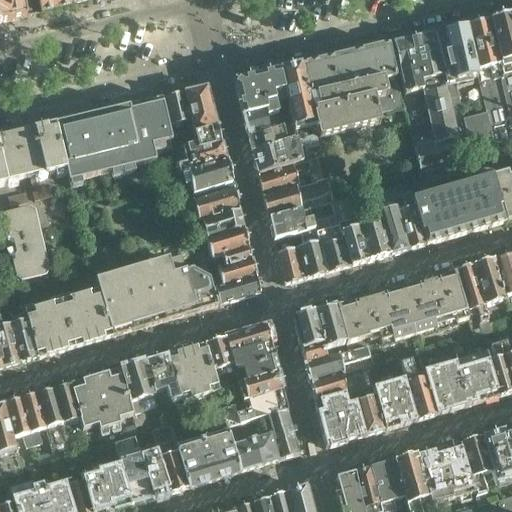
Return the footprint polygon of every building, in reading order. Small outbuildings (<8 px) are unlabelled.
[(0,0),(0,25),(26,19),(21,0),(0,0)] [(57,11),(54,0),(37,0),(40,14),(57,11)] [(73,7),(71,0),(54,0),(57,11),(73,7)] [(511,22),(511,18),(489,24),(502,80),(493,82),(479,86),(486,113),(496,157),(508,154),(511,152),(511,22)] [(502,80),(489,24),(466,29),(476,73),(490,70),(493,82),(502,80)] [(476,73),(466,29),(443,35),(455,84),(477,79),(476,73)] [(465,109),(462,97),(458,98),(455,84),(443,35),(389,48),(394,72),(399,71),(405,96),(422,92),(432,136),(412,141),(419,176),(496,158),(496,157),(486,113),(463,119),(461,110),(465,109)] [(388,98),(384,82),(396,79),(394,72),(389,48),(301,69),(309,100),(316,98),(320,114),(312,115),(318,137),(318,140),(379,126),(374,101),(388,98)] [(312,115),(309,100),(301,69),(279,74),(286,102),(290,120),(294,135),(296,143),(316,137),(318,137),(312,115)] [(286,102),(279,74),(258,79),(266,112),(263,113),(269,134),(281,131),(279,122),(278,117),(277,117),(274,104),(286,102)] [(266,112),(258,79),(240,83),(238,84),(235,89),(235,90),(242,119),(263,113),(266,112)] [(217,129),(209,96),(207,90),(184,96),(194,134),(217,129)] [(194,134),(184,96),(164,100),(174,139),(194,134)] [(174,153),(162,101),(107,114),(122,178),(132,176),(131,170),(155,164),(154,158),(174,153)] [(269,134),(263,113),(242,119),(248,141),(269,134)] [(122,178),(107,114),(55,127),(66,173),(70,191),(80,188),(79,183),(90,180),(89,175),(100,172),(102,177),(111,175),(112,181),(122,178)] [(283,138),(294,135),(290,120),(279,122),(281,131),(269,134),(248,141),(252,156),(285,146),(283,138)] [(66,173),(55,127),(0,139),(0,188),(8,186),(8,185),(45,176),(45,177),(66,173)] [(221,146),(217,129),(194,134),(197,147),(198,152),(221,146)] [(298,167),(294,153),(303,151),(307,164),(321,160),(322,160),(316,137),(296,143),(285,146),(252,156),(258,178),(292,168),(298,167)] [(226,164),(221,146),(198,152),(197,147),(185,150),(189,165),(178,168),(180,178),(187,176),(226,164)] [(328,182),(321,160),(307,164),(313,186),(328,182)] [(231,186),(226,164),(187,176),(193,197),(231,186)] [(511,223),(511,165),(490,172),(491,177),(505,226),(506,225),(511,223)] [(298,190),(292,168),(258,178),(263,200),(298,190)] [(505,226),(491,177),(412,200),(426,249),(505,226)] [(300,204),(310,201),(311,205),(318,203),(317,199),(331,195),(328,182),(313,186),(298,190),(263,200),(268,222),(302,212),(300,204)] [(52,199),(50,191),(32,195),(34,203),(52,199)] [(238,214),(233,191),(182,207),(185,218),(196,214),(199,225),(201,225),(238,214)] [(27,205),(25,196),(8,200),(10,209),(27,205)] [(425,249),(411,200),(402,202),(404,211),(397,214),(408,254),(425,249)] [(366,265),(354,219),(349,202),(335,206),(350,270),(366,265)] [(408,254),(397,214),(394,203),(375,208),(380,225),(389,259),(408,254)] [(350,270),(335,206),(320,210),(319,207),(307,211),(311,226),(310,226),(313,234),(314,238),(315,238),(325,277),(350,270)] [(41,243),(33,210),(2,217),(8,240),(13,239),(16,241),(18,248),(41,243)] [(313,234),(310,226),(311,226),(307,211),(302,212),(268,222),(273,245),(294,239),(306,236),(313,234)] [(242,232),(238,214),(201,225),(206,243),(243,232),(242,232)] [(389,259),(380,225),(369,228),(367,220),(359,222),(358,218),(354,219),(366,265),(389,259)] [(255,280),(250,263),(247,251),(243,232),(206,243),(209,252),(195,256),(198,265),(206,263),(226,257),(230,269),(218,273),(219,277),(223,289),(255,280)] [(325,277),(315,238),(314,238),(313,234),(306,236),(310,249),(297,252),(305,283),(325,277)] [(305,283),(297,252),(294,239),(273,245),(284,289),(305,283)] [(48,276),(41,243),(18,248),(19,256),(18,259),(12,260),(18,283),(48,276)] [(219,308),(210,280),(206,263),(198,265),(199,267),(184,271),(180,257),(147,267),(164,325),(219,308)] [(511,258),(493,264),(505,303),(507,313),(511,311),(511,258)] [(505,303),(493,264),(472,271),(483,310),(505,303)] [(164,325),(147,267),(94,283),(97,293),(111,340),(164,325)] [(483,310),(472,271),(455,276),(466,315),(475,312),(479,326),(487,323),(483,310)] [(468,322),(466,315),(455,276),(440,280),(442,285),(436,286),(435,284),(421,288),(420,285),(381,297),(382,299),(357,306),(357,309),(351,311),(349,306),(335,310),(348,355),(367,350),(369,349),(366,342),(369,341),(368,338),(377,336),(380,345),(392,341),(392,344),(436,331),(435,329),(455,323),(455,326),(468,322)] [(259,297),(258,293),(255,280),(223,289),(219,277),(210,280),(219,308),(259,297)] [(111,340),(97,293),(79,299),(92,346),(111,340)] [(92,346),(79,299),(60,304),(74,351),(92,346)] [(74,351),(60,304),(42,309),(56,357),(74,351)] [(56,357),(42,309),(23,315),(37,362),(56,357)] [(348,355),(335,310),(313,316),(293,322),(301,354),(322,348),(324,353),(337,349),(339,358),(348,355)] [(37,362),(23,315),(22,311),(12,314),(19,339),(12,340),(19,367),(37,362)] [(511,329),(509,319),(488,326),(491,335),(511,329)] [(19,367),(12,340),(9,329),(2,331),(0,322),(0,357),(4,371),(19,367)] [(270,346),(267,333),(266,330),(225,342),(230,358),(270,346)] [(233,370),(230,358),(225,342),(205,348),(213,376),(233,370)] [(511,357),(510,358),(506,344),(498,347),(511,393),(511,357)] [(278,377),(270,346),(230,358),(233,370),(234,374),(243,374),(246,386),(278,377)] [(511,396),(511,393),(498,347),(491,349),(495,363),(488,364),(499,400),(511,396)] [(219,396),(213,376),(205,348),(167,359),(175,387),(180,403),(182,407),(219,396)] [(326,361),(324,353),(322,348),(301,354),(305,367),(326,361)] [(344,377),(342,367),(370,359),(367,350),(348,355),(339,358),(326,361),(305,367),(310,387),(344,377)] [(499,400),(488,364),(486,357),(424,375),(425,380),(436,418),(499,400)] [(175,387),(167,359),(145,365),(153,393),(164,389),(170,406),(173,405),(180,403),(175,387)] [(436,418),(425,380),(414,383),(415,381),(408,359),(398,362),(403,381),(416,424),(436,418)] [(154,397),(153,393),(145,365),(120,373),(133,416),(136,429),(148,425),(143,409),(141,409),(139,401),(154,397)] [(344,397),(341,385),(354,381),(357,393),(363,392),(372,389),(367,371),(344,377),(310,387),(314,405),(344,397)] [(133,416),(120,373),(69,388),(70,389),(80,422),(82,431),(98,427),(100,432),(119,427),(117,421),(133,416)] [(282,394),(278,377),(246,386),(238,388),(243,405),(248,404),(282,394)] [(416,424),(403,381),(373,390),(385,433),(416,424)] [(71,425),(80,422),(70,389),(53,394),(68,447),(72,459),(75,458),(89,454),(84,437),(75,440),(71,425)] [(385,433),(373,390),(372,389),(363,392),(365,400),(355,403),(365,439),(385,433)] [(68,447),(53,394),(36,398),(46,432),(52,452),(68,447)] [(287,415),(282,394),(248,404),(250,414),(236,418),(234,410),(225,413),(222,414),(227,432),(266,421),(287,415)] [(365,439),(355,403),(352,394),(344,397),(314,405),(325,451),(329,450),(330,452),(347,447),(346,445),(365,440),(365,439)] [(46,432),(36,398),(20,403),(33,447),(39,445),(36,435),(46,432)] [(33,447),(20,403),(4,407),(4,408),(13,441),(24,438),(27,449),(33,447)] [(227,432),(222,414),(220,407),(174,421),(176,427),(169,429),(188,491),(240,476),(232,450),(227,432)] [(23,473),(13,441),(4,408),(0,408),(0,480),(1,480),(2,480),(5,479),(23,473)] [(299,458),(287,415),(266,421),(270,434),(267,434),(268,439),(270,438),(278,464),(299,458)] [(188,491),(169,429),(152,434),(156,448),(168,445),(171,454),(167,455),(168,459),(160,461),(171,496),(188,491)] [(511,431),(503,434),(511,463),(511,431)] [(511,463),(503,434),(482,440),(491,474),(495,486),(511,481),(511,463)] [(270,438),(268,439),(263,441),(256,443),(255,441),(251,442),(259,470),(270,467),(278,464),(270,438)] [(154,501),(140,453),(135,439),(113,446),(120,468),(131,508),(154,501)] [(480,477),(491,474),(482,440),(460,446),(472,491),(478,509),(486,507),(482,494),(485,493),(480,477)] [(259,470),(251,442),(246,444),(247,445),(232,450),(240,476),(259,470)] [(472,491),(460,446),(416,459),(428,500),(428,503),(472,491)] [(171,496),(160,461),(156,448),(140,453),(154,501),(170,497),(171,496)] [(55,464),(53,458),(37,462),(39,469),(55,464)] [(80,474),(75,458),(72,459),(57,463),(62,480),(64,479),(80,474)] [(428,500),(416,459),(393,466),(403,499),(406,511),(420,511),(418,503),(428,500)] [(403,499),(393,466),(369,473),(380,511),(393,511),(391,503),(403,499)] [(116,511),(131,508),(120,468),(97,475),(98,480),(83,484),(91,511),(107,511),(113,510),(113,511),(116,511)] [(380,511),(369,473),(353,477),(363,511),(380,511)] [(363,511),(353,477),(335,482),(343,509),(338,510),(338,511),(363,511)] [(74,511),(67,489),(64,479),(62,480),(42,486),(42,488),(33,490),(32,488),(10,495),(13,506),(14,511),(74,511)] [(91,511),(83,484),(67,489),(74,511),(91,511)] [(312,511),(308,494),(307,491),(303,492),(286,497),(289,511),(312,511)] [(14,511),(13,506),(4,509),(1,496),(0,496),(0,511),(14,511)] [(289,511),(286,497),(252,508),(253,511),(289,511)] [(511,511),(511,498),(499,503),(502,511),(511,511)]
